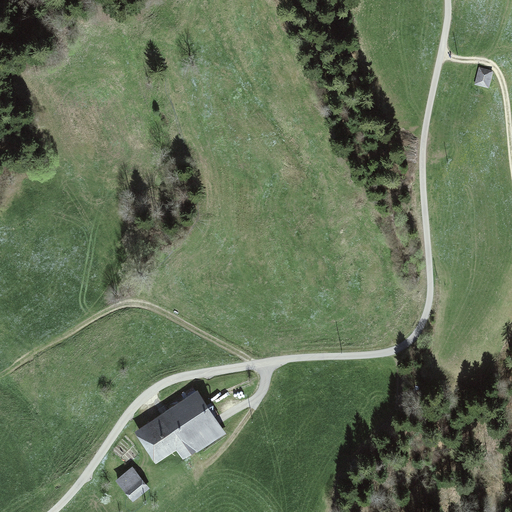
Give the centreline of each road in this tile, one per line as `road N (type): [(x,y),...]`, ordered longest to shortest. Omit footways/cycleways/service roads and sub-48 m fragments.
road 1 (track): [(429,260),(427,308),(407,343),(159,384),(52,511)]
road 2 (track): [(257,363),(167,314),(125,303),(0,375)]
road 3 (track): [(488,62),(441,52),(423,141),(429,260)]
